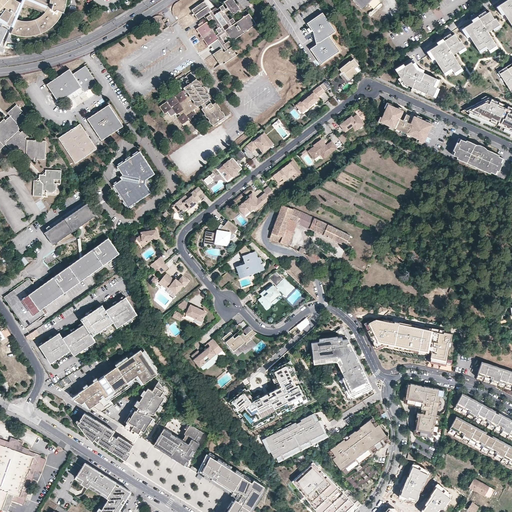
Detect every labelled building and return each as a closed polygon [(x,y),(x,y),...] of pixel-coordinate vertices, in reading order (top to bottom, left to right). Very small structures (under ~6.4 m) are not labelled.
[(0,0),(0,23),(4,26),(5,25),(9,26),(11,27),(10,30),(10,32),(15,35),(25,36),(33,35),(43,32),(49,29),(54,24),(61,16),(63,3),(63,0),(0,0)] [(204,1),(190,10),(197,21),(204,16),(208,21),(196,29),(207,47),(217,40),(222,48),(212,55),(219,65),(223,62),(225,64),(238,55),(229,41),(224,44),(219,37),(225,32),(232,42),(256,26),(248,14),(235,23),(232,19),(229,20),(224,14),(229,11),(232,16),(240,10),(232,0),(226,0),(223,3),(224,4),(218,8),(220,11),(214,15),(204,1)] [(352,0),(362,10),(371,0),(352,0)] [(511,0),(497,0),(421,47),(381,73),(406,92),(434,102),(511,54),(511,0)] [(320,41),(329,35),(335,32),(321,13),(307,23),(311,29),(314,32),(315,36),(316,35),(320,41)] [(0,43),(7,29),(10,30),(11,27),(9,26),(5,25),(4,26),(0,23),(0,43)] [(329,35),(320,41),(316,42),(317,44),(313,46),(310,48),(311,50),(320,63),(339,50),(329,35)] [(338,70),(340,73),(340,74),(342,72),(343,74),(342,74),(347,81),(354,75),(356,73),(359,71),(356,67),(357,66),(352,60),(349,62),(348,62),(338,70)] [(511,66),(499,73),(510,93),(511,91),(511,60),(511,61),(511,66)] [(58,102),(81,87),(84,92),(96,83),(85,66),(73,74),(69,69),(62,74),(46,84),(58,102)] [(347,81),(342,74),(343,74),(342,72),(340,74),(340,73),(337,75),(345,84),(348,81),(347,81)] [(209,99),(196,79),(189,84),(185,77),(179,81),(184,90),(182,92),(176,96),(174,98),(173,96),(167,100),(168,102),(160,107),(165,113),(167,111),(171,116),(176,113),(176,114),(178,113),(180,116),(178,117),(178,118),(182,124),(187,120),(187,119),(189,118),(192,122),(198,118),(193,112),(192,111),(201,104),(203,107),(201,109),(212,125),(225,117),(215,102),(212,104),(209,100),(209,99)] [(330,87),(325,81),(321,84),(325,89),(323,91),(323,92),(324,93),(328,89),(330,87)] [(323,91),(318,86),(295,104),(300,110),(304,107),(306,109),(313,103),(317,99),(316,98),(323,92),(323,91)] [(511,107),(488,97),(461,111),(511,135),(511,107)] [(306,109),(304,107),(300,110),(295,104),(294,106),(300,113),(306,109)] [(122,126),(109,105),(87,119),(101,140),(122,126)] [(388,105),(380,123),(419,140),(418,142),(423,144),(432,125),(414,117),(412,121),(410,125),(407,123),(408,119),(410,116),(408,116),(406,115),(405,117),(403,121),(399,120),(401,116),(403,112),(388,105)] [(44,159),(45,140),(38,140),(37,138),(35,138),(35,140),(27,140),(25,138),(30,133),(25,128),(20,132),(18,130),(19,125),(26,118),(22,113),(22,114),(20,112),(22,111),(17,106),(8,114),(11,117),(6,121),(5,120),(0,124),(0,147),(6,142),(15,151),(19,148),(22,151),(26,152),(26,158),(34,159),(34,161),(37,161),(37,159),(44,159)] [(355,132),(363,126),(357,117),(352,120),(351,118),(349,119),(350,121),(348,122),(347,120),(340,126),(345,133),(352,128),(355,132)] [(75,163),(96,149),(91,141),(80,124),(58,138),(75,163)] [(262,135),(271,146),(274,144),(264,133),(262,135)] [(263,153),(271,146),(262,135),(254,141),(253,140),(247,145),(252,152),(255,149),(258,147),(263,153)] [(337,139),(343,146),(348,142),(342,135),(337,139)] [(326,157),(336,150),(331,143),(326,147),(321,141),(318,143),(314,146),(315,147),(309,152),(314,159),(320,154),(322,152),(326,157)] [(457,161),(458,161),(466,143),(460,141),(453,157),(457,159),(457,161)] [(466,143),(458,161),(470,167),(471,165),(477,168),(476,169),(488,175),(496,157),(497,156),(484,150),(481,156),(477,154),(479,148),(466,142),(466,143)] [(245,156),(240,150),(235,154),(240,160),(245,156)] [(150,193),(145,185),(146,179),(154,174),(140,151),(132,156),(117,166),(122,175),(122,179),(113,185),(128,207),(150,193)] [(490,174),(494,176),(502,160),(496,157),(488,175),(489,175),(490,174)] [(235,161),(232,158),(229,161),(228,160),(223,165),(218,169),(227,180),(232,176),(233,177),(238,172),(238,171),(241,168),(239,166),(237,164),(235,161)] [(301,174),(292,162),(285,168),(286,169),(284,171),(282,170),(274,176),(278,182),(289,173),(291,175),(293,174),(296,177),(301,174)] [(62,180),(63,170),(58,170),(58,171),(51,170),(51,169),(47,169),(47,171),(47,173),(46,174),(44,174),(42,173),(39,175),(40,177),(40,179),(37,179),(35,179),(34,183),(35,183),(35,190),(34,190),(34,195),(43,195),(43,189),(47,190),(47,192),(52,192),(57,189),(57,183),(55,183),(55,179),(62,180)] [(280,184),(291,175),(289,173),(278,182),(280,184)] [(210,179),(208,176),(204,180),(205,182),(208,185),(214,180),(211,178),(210,179)] [(199,196),(204,192),(200,186),(191,193),(193,195),(190,198),(187,195),(178,202),(184,209),(186,211),(189,208),(193,205),(194,206),(199,202),(198,202),(201,199),(199,196)] [(268,187),(264,191),(265,193),(269,199),(274,196),(268,187)] [(257,199),(256,197),(257,196),(253,192),(248,196),(248,197),(249,198),(237,207),(243,214),(249,209),(251,212),(254,209),(257,207),(259,209),(264,206),(263,205),(270,200),(269,199),(265,193),(261,196),(258,198),(257,199)] [(180,212),(184,209),(178,202),(174,205),(180,212)] [(53,244),(95,215),(87,203),(45,232),(53,244)] [(349,236),(285,206),(282,205),(269,239),(287,245),(293,232),(285,229),(289,219),(297,223),(314,231),(345,246),(349,236)] [(293,232),(297,223),(289,219),(285,229),(293,232)] [(238,228),(229,220),(226,224),(224,226),(221,228),(221,231),(218,231),(218,233),(206,231),(204,243),(215,245),(216,243),(228,245),(228,241),(229,238),(234,234),(238,228)] [(153,239),(157,239),(157,235),(156,230),(151,231),(149,232),(147,230),(145,232),(141,232),(141,235),(136,239),(141,244),(145,241),(153,239)] [(107,239),(44,283),(55,299),(118,254),(107,239)] [(313,254),(316,260),(319,259),(318,255),(319,255),(317,250),(315,249),(313,250),(311,241),(305,242),(307,250),(309,250),(310,254),(313,254)] [(251,253),(246,246),(239,250),(244,257),(246,262),(248,261),(249,263),(247,264),(239,267),(241,272),(241,273),(249,271),(249,273),(263,268),(262,265),(260,258),(257,259),(255,252),(251,253)] [(318,268),(319,268),(316,260),(313,254),(310,254),(306,255),(310,262),(315,269),(318,268)] [(25,256),(20,260),(24,266),(29,262),(25,256)] [(157,268),(164,263),(159,258),(151,265),(155,271),(157,268)] [(161,273),(167,268),(164,263),(157,268),(161,273)] [(266,264),(262,265),(263,268),(249,273),(249,271),(241,273),(241,272),(237,273),(241,276),(244,277),(247,277),(249,277),(252,276),(257,272),(260,273),(265,268),(266,264)] [(293,288),(276,271),(269,277),(275,285),(274,287),(273,285),(267,290),(266,289),(261,293),(263,296),(259,299),(264,305),(279,293),(276,290),(279,288),(286,295),(293,288)] [(176,293),(182,285),(184,286),(188,281),(182,276),(178,281),(175,278),(174,280),(173,282),(170,279),(171,278),(166,274),(161,280),(165,284),(163,286),(167,289),(168,287),(176,293)] [(308,292),(314,287),(310,282),(304,287),(308,292)] [(55,299),(44,283),(29,294),(27,295),(38,311),(40,310),(55,299)] [(127,298),(107,311),(103,306),(82,320),(85,325),(64,339),(60,334),(40,347),(51,364),(71,351),(75,356),(96,342),(93,337),(114,323),(118,329),(138,316),(127,298)] [(188,305),(184,300),(180,304),(184,309),(188,305)] [(199,310),(196,309),(197,307),(190,304),(186,313),(196,318),(195,320),(201,323),(206,312),(199,308),(199,310)] [(57,323),(53,318),(48,322),(52,326),(57,323)] [(455,334),(380,319),(374,322),(383,342),(436,352),(435,360),(450,363),(455,334)] [(10,335),(7,329),(2,332),(6,338),(10,335)] [(244,335),(242,332),(241,333),(239,335),(238,334),(234,337),(231,334),(232,333),(229,330),(222,337),(232,350),(238,346),(240,348),(246,343),(245,342),(251,338),(250,337),(256,332),(254,331),(251,329),(246,333),(244,335)] [(36,330),(26,337),(30,341),(39,335),(36,330)] [(321,342),(312,342),(316,365),(338,362),(344,372),(342,373),(345,378),(344,378),(352,397),(354,398),(355,398),(373,388),(349,339),(344,339),(344,337),(339,337),(339,336),(320,338),(321,342)] [(211,348),(217,343),(213,338),(208,342),(205,345),(206,347),(209,345),(211,348)] [(255,343),(251,338),(245,342),(246,343),(240,348),(238,346),(232,350),(234,352),(255,343)] [(216,354),(222,349),(217,343),(211,348),(209,345),(206,347),(203,350),(204,351),(201,354),(197,350),(191,355),(194,359),(193,359),(199,366),(204,363),(207,366),(214,360),(213,360),(217,356),(216,354)] [(85,388),(79,392),(85,402),(92,406),(93,407),(101,401),(100,400),(105,397),(115,390),(113,388),(126,379),(128,382),(138,375),(143,383),(157,373),(141,349),(129,358),(117,366),(98,379),(95,381),(89,385),(85,388)] [(142,351),(157,373),(160,372),(145,350),(142,351)] [(117,366),(129,358),(127,355),(116,364),(117,366)] [(511,371),(482,361),(476,379),(511,391),(511,371)] [(250,388),(235,401),(257,427),(312,399),(293,362),(275,372),(283,387),(259,400),(250,388)] [(115,390),(105,397),(107,400),(138,379),(142,384),(143,383),(138,375),(128,382),(115,390)] [(152,391),(148,388),(146,390),(143,395),(140,401),(137,405),(131,415),(132,415),(124,427),(140,437),(150,421),(153,417),(150,415),(151,413),(153,414),(157,409),(165,397),(161,395),(163,392),(164,391),(161,389),(162,387),(158,381),(152,391)] [(407,404),(412,384),(410,384),(409,385),(406,385),(403,403),(407,404)] [(432,432),(439,396),(437,395),(438,389),(412,384),(407,404),(411,405),(419,406),(420,406),(420,409),(421,409),(417,429),(432,432)] [(85,402),(79,392),(72,397),(89,408),(92,406),(85,402)] [(163,406),(162,405),(168,398),(163,392),(161,395),(165,397),(160,404),(157,409),(160,410),(163,406)] [(462,394),(453,410),(511,442),(511,420),(471,399),(463,394),(462,394)] [(417,429),(421,409),(420,409),(420,406),(419,406),(414,432),(413,435),(431,438),(432,432),(417,429)] [(108,439),(113,432),(84,413),(78,423),(86,434),(92,438),(97,431),(108,439)] [(325,433),(328,431),(322,419),(319,420),(316,422),(312,414),(306,417),(305,416),(295,421),(295,422),(291,424),(292,425),(287,428),(286,427),(282,429),(281,427),(276,430),(277,432),(265,438),(269,445),(268,446),(271,451),(274,458),(276,457),(279,462),(301,450),(299,446),(325,433)] [(447,434),(511,469),(511,447),(506,444),(479,429),(456,417),(447,434)] [(372,418),(369,421),(375,428),(378,425),(377,424),(372,418)] [(369,421),(327,453),(344,476),(382,447),(380,445),(388,439),(378,425),(375,428),(369,421)] [(153,445),(185,465),(199,443),(198,442),(204,433),(190,425),(187,429),(184,434),(186,435),(183,440),(164,428),(153,445)] [(125,458),(128,453),(127,453),(133,444),(113,432),(108,439),(97,431),(92,438),(125,458)] [(301,450),(327,437),(325,433),(299,446),(301,450)] [(10,437),(8,442),(0,438),(0,444),(34,456),(20,496),(8,492),(1,510),(7,511),(11,501),(23,505),(32,479),(35,472),(40,473),(45,459),(40,457),(40,455),(29,451),(29,449),(21,446),(22,442),(10,437)] [(391,441),(388,439),(380,445),(382,447),(391,441)] [(0,509),(1,510),(8,492),(20,496),(34,456),(0,444),(0,509)] [(251,511),(267,488),(254,480),(252,482),(243,477),(235,472),(230,469),(217,460),(207,454),(197,473),(234,496),(224,511),(251,511)] [(232,466),(219,457),(217,460),(230,469),(232,466)] [(347,511),(355,504),(312,459),(292,478),(321,511),(347,511)] [(431,469),(412,460),(395,496),(414,505),(431,469)] [(131,491),(85,462),(76,476),(82,480),(80,483),(87,487),(89,484),(108,495),(106,498),(108,499),(102,509),(99,507),(96,511),(118,511),(122,506),(131,491)] [(495,491),(473,479),(468,487),(490,499),(495,491)] [(442,511),(451,494),(435,486),(422,510),(425,511),(442,511)] [(475,511),(478,507),(472,503),(467,510),(469,511),(475,511)]
